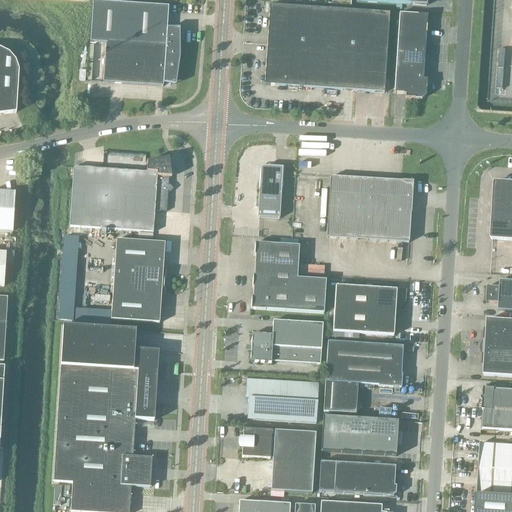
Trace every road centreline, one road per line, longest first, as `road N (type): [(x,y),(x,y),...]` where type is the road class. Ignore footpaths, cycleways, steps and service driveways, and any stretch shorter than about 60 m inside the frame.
road 1 (unclassified): [(193,511),(217,124)]
road 2 (unclassified): [(433,511),(457,137)]
road 3 (unclassified): [(457,137),(217,124)]
road 4 (unclassified): [(217,124),(157,121),(0,153)]
road 5 (unclassified): [(457,137),(466,0)]
road 6 (unclassified): [(217,124),(225,0)]
